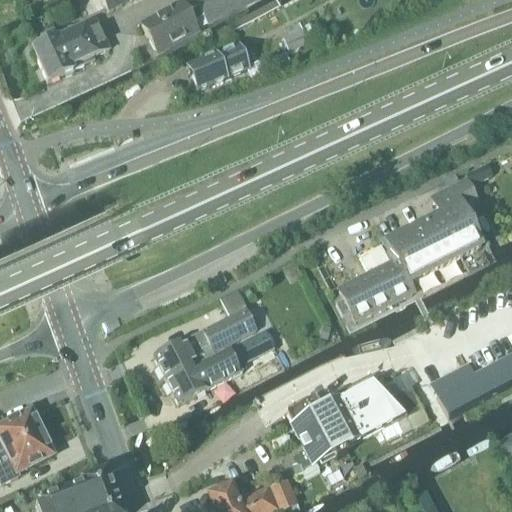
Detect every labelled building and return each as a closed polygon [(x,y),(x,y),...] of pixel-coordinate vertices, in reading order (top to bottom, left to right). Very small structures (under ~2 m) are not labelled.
[(17,0),(18,2),(23,0),(25,0),(29,8),(40,3),(41,0),(17,0)] [(99,0),(108,15),(136,0),(99,0)] [(207,26),(254,0),(192,0),(199,11),(203,19),(207,26)] [(203,19),(199,11),(187,18),(181,6),(141,29),(156,57),(196,35),(191,26),(203,19)] [(55,35),(72,74),(83,69),(82,63),(107,52),(95,26),(75,35),(69,29),(55,35)] [(72,74),(55,35),(53,32),(41,38),(45,46),(32,52),(47,85),(72,74)] [(287,54),(308,45),(303,34),(282,43),(287,54)] [(186,71),(190,79),(197,95),(248,74),(237,50),(186,71)] [(471,188),(490,179),(484,167),(465,176),(471,188)] [(343,303),(334,307),(341,321),(349,317),(354,326),(412,297),(407,287),(480,250),(462,213),(466,211),(475,206),(464,184),(462,186),(459,187),(454,178),(444,183),(449,192),(431,201),(439,218),(435,220),(385,245),(395,265),(338,294),(343,303)] [(165,385),(214,359),(213,357),(255,335),(244,313),(152,360),(165,385)] [(238,347),(214,359),(165,385),(177,409),(242,376),(237,365),(256,355),(249,342),(238,347)] [(448,423),(450,422),(511,388),(511,359),(474,380),(467,368),(444,381),(450,393),(436,400),(448,423)] [(287,413),(286,415),(304,449),(305,451),(297,456),(297,458),(301,475),(304,481),(318,473),(315,468),(333,458),(336,463),(346,457),(344,452),(350,449),(404,420),(405,421),(406,420),(421,412),(409,391),(389,402),(387,399),(386,400),(386,401),(384,402),(366,384),(364,384),(342,395),(312,411),(308,403),(306,403),(287,413)] [(0,446),(5,455),(5,456),(41,437),(30,415),(0,430),(0,446)] [(17,481),(16,477),(52,459),(41,437),(5,456),(0,458),(0,488),(0,489),(17,481)] [(117,511),(104,477),(76,488),(78,492),(35,508),(36,511),(117,511)] [(287,486),(272,492),(278,506),(280,511),(295,505),(293,500),(287,486)] [(273,511),(266,495),(241,506),(234,490),(209,500),(213,511),(273,511)]
